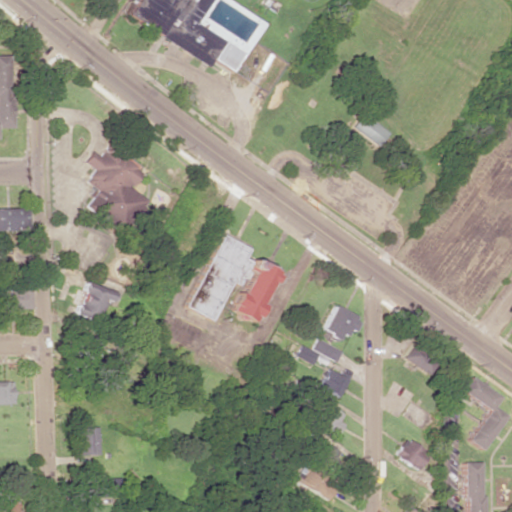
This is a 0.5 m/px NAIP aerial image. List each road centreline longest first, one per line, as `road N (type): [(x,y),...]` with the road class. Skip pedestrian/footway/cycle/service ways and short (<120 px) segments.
road 1 (secondary): [(23,0),(511,372)]
road 2 (residential): [(42,15),(37,170),(49,511)]
road 3 (residential): [(370,266),(367,511)]
